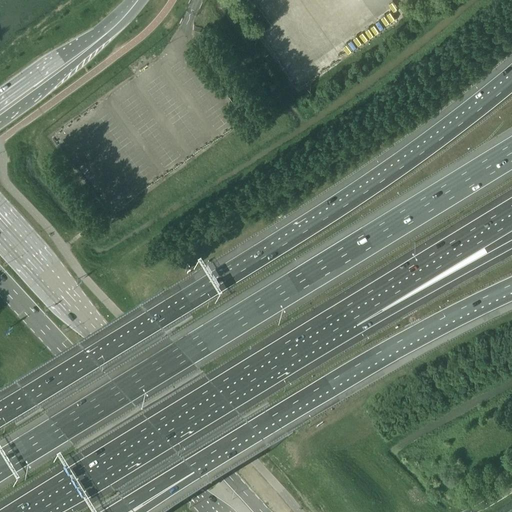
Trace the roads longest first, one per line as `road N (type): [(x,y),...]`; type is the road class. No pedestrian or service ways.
road 1 (motorway): [(511,152),(0,465)]
road 2 (motorway): [(511,82),(322,220),(12,410)]
road 3 (secondary): [(261,511),(0,225)]
road 4 (motorway): [(29,511),(352,314)]
road 5 (motorway): [(191,465),(398,341),(511,284)]
road 6 (secondary): [(0,286),(210,511)]
road 7 (motorway): [(352,314),(511,214)]
road 8 (motorway): [(352,314),(511,242)]
road 9 (tertiary): [(0,121),(111,28)]
road 10 (tertiary): [(111,28),(0,98)]
